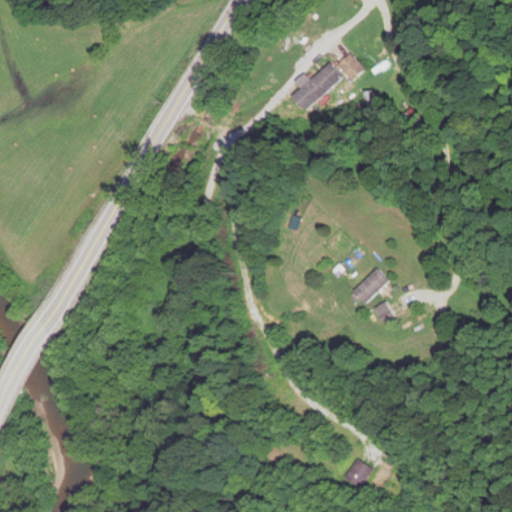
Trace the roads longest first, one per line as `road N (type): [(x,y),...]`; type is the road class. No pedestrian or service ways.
road 1 (secondary): [(52,314),(240,0)]
road 2 (residential): [(231,14),(375,216)]
road 3 (track): [(52,314),(81,390),(143,495),(138,511)]
